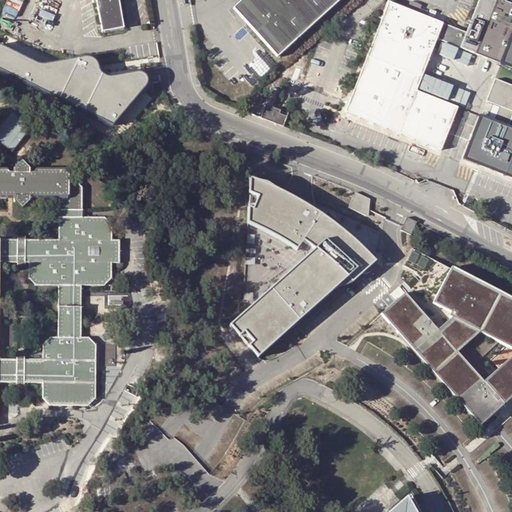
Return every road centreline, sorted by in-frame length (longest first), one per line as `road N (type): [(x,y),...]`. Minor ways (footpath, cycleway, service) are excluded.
road 1 (unclassified): [(166,0),(179,69),(198,106),(511,251)]
road 2 (unknown): [(396,192),(391,266),(332,329),(239,391),(217,414),(210,436)]
road 3 (unclassified): [(441,511),(436,494),(381,432),(317,394)]
road 4 (unclassified): [(296,392),(230,484),(195,511)]
